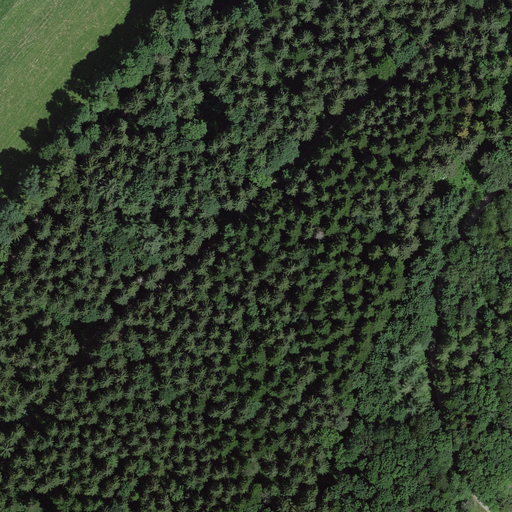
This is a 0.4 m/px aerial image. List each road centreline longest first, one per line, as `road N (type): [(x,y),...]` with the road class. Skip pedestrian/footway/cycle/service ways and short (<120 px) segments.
road 1 (track): [(0,464),(96,332),(224,233),(335,121),(466,16),(499,0)]
road 2 (track): [(511,175),(445,263),(432,319),(445,419),(468,485),(492,511)]
road 3 (track): [(0,283),(88,154),(230,0)]
